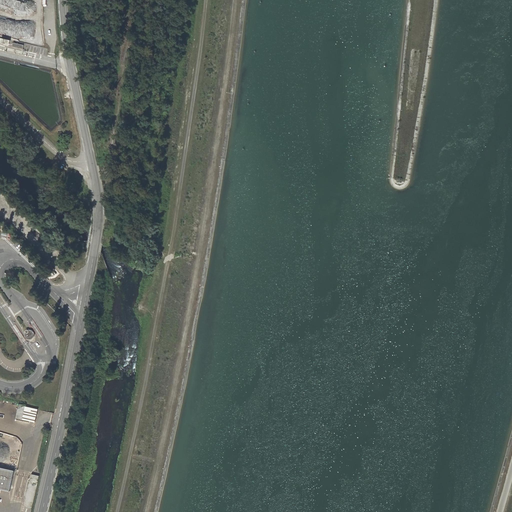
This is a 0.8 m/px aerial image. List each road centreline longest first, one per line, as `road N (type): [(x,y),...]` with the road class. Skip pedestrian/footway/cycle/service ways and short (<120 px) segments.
road 1 (track): [(145,511),(192,300),(234,0)]
road 2 (track): [(206,0),(158,320),(117,511)]
road 3 (tertiary): [(42,511),(98,227),(93,170)]
road 4 (unclassified): [(93,170),(111,150),(135,0)]
road 5 (tertiary): [(63,0),(93,170)]
